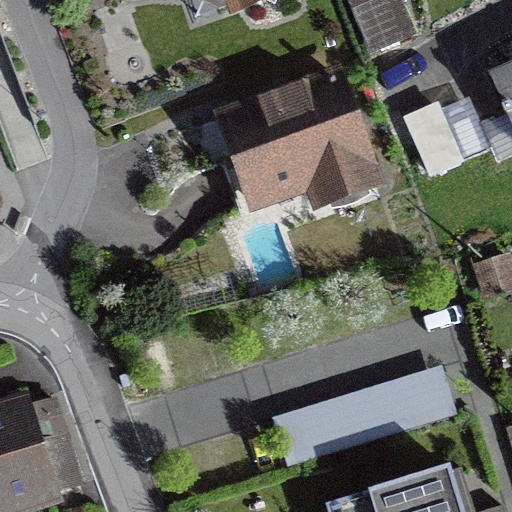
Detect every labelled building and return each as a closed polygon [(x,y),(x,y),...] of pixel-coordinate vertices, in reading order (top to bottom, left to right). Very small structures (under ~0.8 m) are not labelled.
[(383,0),(350,0),(372,52),(400,40),(383,0)] [(511,126),(511,73),(493,82),(504,109),(498,112),(502,119),(507,116),(511,126)] [(309,186),(316,205),(371,185),(333,79),(286,96),(219,120),(251,206),(309,186)] [(511,286),(504,261),(475,270),(484,299),(511,290),(511,286)] [(285,470),(456,419),(441,370),(271,421),(285,470)] [(0,510),(77,487),(55,417),(26,426),(22,411),(0,418),(0,510)] [(462,511),(449,466),(332,500),(335,511),(462,511)]
